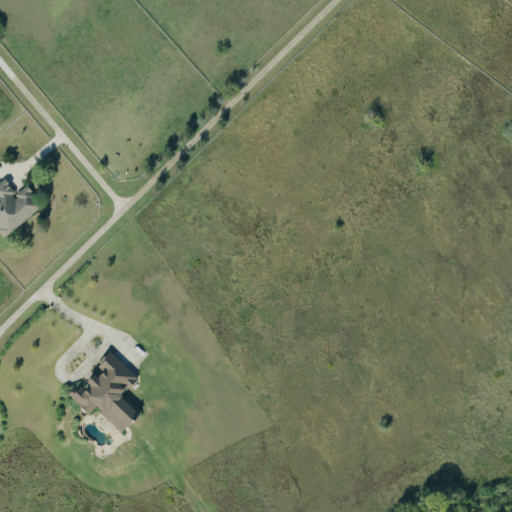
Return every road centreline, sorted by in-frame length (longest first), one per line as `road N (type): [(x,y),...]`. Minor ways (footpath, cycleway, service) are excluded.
road 1 (residential): [(0,329),(333,0)]
road 2 (residential): [(122,208),(0,63)]
